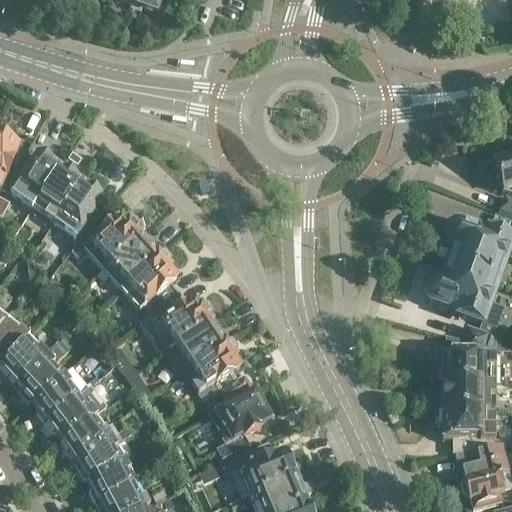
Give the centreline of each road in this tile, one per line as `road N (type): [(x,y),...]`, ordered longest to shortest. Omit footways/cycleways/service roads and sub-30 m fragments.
road 1 (residential): [(98,130),(169,187),(267,295),(300,312)]
road 2 (primary): [(0,52),(53,70),(252,107)]
road 3 (secondary): [(388,511),(300,312)]
road 4 (residential): [(300,312),(339,316),(362,302),(409,174)]
road 5 (primary): [(351,110),(511,81)]
road 6 (secondary): [(300,312),(297,167)]
